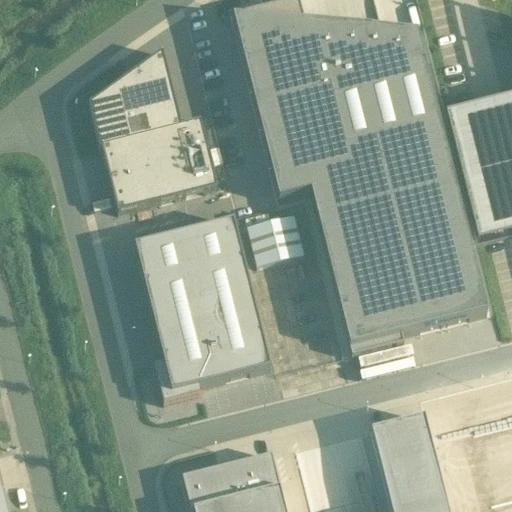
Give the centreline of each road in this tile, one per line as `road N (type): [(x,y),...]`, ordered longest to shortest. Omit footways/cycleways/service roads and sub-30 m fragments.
road 1 (unclassified): [(132,451),(511,358)]
road 2 (unclassified): [(132,451),(57,149),(25,112)]
road 3 (unclassified): [(48,511),(0,319)]
road 4 (unclassified): [(25,112),(175,0)]
